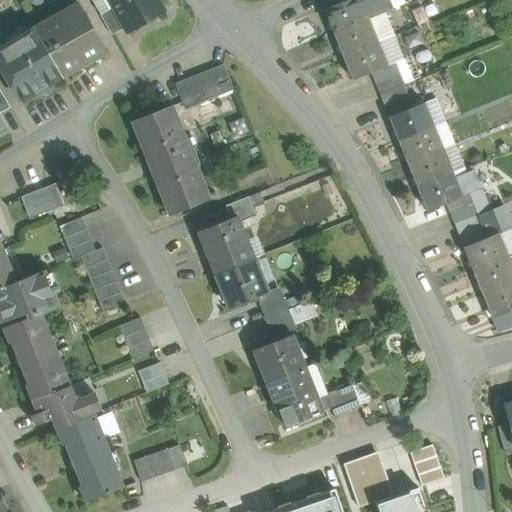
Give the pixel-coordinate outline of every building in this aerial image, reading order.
[(91,0),(99,14),(112,7),(108,0),(91,0)] [(157,0),(108,0),(112,7),(124,28),(126,31),(163,11),(157,0)] [(360,0),(347,0),(324,10),(333,33),(369,19),(360,0)] [(360,0),(369,19),(380,14),(403,5),(401,0),(360,0)] [(79,3),(33,29),(62,77),(106,52),(79,3)] [(112,7),(99,14),(111,35),(124,28),(112,7)] [(369,19),(378,42),(389,38),(380,14),(369,19)] [(369,19),(333,33),(342,56),(378,42),(369,19)] [(33,29),(16,39),(18,43),(11,47),(5,45),(0,48),(0,67),(21,101),(39,91),(40,92),(47,94),(51,92),(52,85),(51,83),(62,77),(33,29)] [(378,42),(387,65),(393,62),(398,60),(389,38),(378,42)] [(378,42),(342,56),(352,80),(370,72),(387,65),(378,42)] [(387,65),(370,72),(375,84),(398,74),(393,62),(387,65)] [(223,65),(175,85),(185,108),(233,89),(223,65)] [(398,74),(375,84),(379,95),(402,85),(398,74)] [(402,85),(379,95),(384,106),(407,97),(402,85)] [(0,91),(0,112),(9,107),(0,91)] [(407,97),(384,106),(388,117),(411,107),(407,97)] [(423,103),(433,126),(443,122),(433,99),(423,103)] [(411,107),(388,117),(398,141),(433,126),(423,103),(411,107)] [(171,105),(133,120),(152,167),(190,152),(171,105)] [(443,122),(433,126),(442,150),(453,145),(443,122)] [(433,126),(398,141),(407,164),(442,150),(433,126)] [(453,145),(442,150),(451,173),(462,168),(453,145)] [(442,150),(407,164),(417,187),(451,173),(442,150)] [(190,152),(152,167),(170,215),(208,200),(190,152)] [(451,173),(417,187),(426,211),(445,203),(461,197),(461,196),(451,173)] [(70,178),(55,184),(58,193),(73,187),(70,178)] [(55,184),(21,197),(29,218),(63,205),(58,193),(55,184)] [(468,194),(461,196),(461,197),(445,203),(449,214),(472,204),(468,194)] [(249,196),(225,206),(230,218),(236,216),(237,217),(254,210),(249,196)] [(472,204),(449,214),(453,225),(476,215),(472,204)] [(488,211),(476,215),(481,227),(458,236),(462,247),(497,233),(498,235),(511,229),(502,205),(488,211)] [(476,215),(453,225),(458,236),(481,227),(476,215)] [(230,218),(198,231),(215,275),(248,262),(248,261),(241,242),(246,240),(237,217),(236,216),(230,218)] [(82,218),(59,227),(73,260),(80,257),(95,251),(82,218)] [(497,233),(462,247),(472,271),(508,257),(498,235),(497,233)] [(3,247),(0,248),(0,289),(17,283),(16,282),(3,247)] [(95,251),(80,257),(94,290),(116,281),(102,248),(95,251)] [(511,267),(508,257),(472,271),(482,294),(511,281),(511,267)] [(248,262),(215,275),(228,308),(261,295),(248,262)] [(43,272),(16,282),(17,283),(0,289),(0,314),(2,321),(27,311),(29,316),(41,312),(57,306),(43,272)] [(116,281),(94,290),(103,312),(125,303),(116,281)] [(511,281),(482,294),(491,317),(511,309),(511,281)] [(283,296),(259,306),(265,319),(288,310),(283,296)] [(496,329),(511,321),(511,309),(491,317),(496,329)] [(288,310),(265,319),(270,332),(293,323),(288,310)] [(19,363),(56,349),(41,312),(29,316),(2,327),(3,329),(5,328),(10,340),(8,342),(8,343),(11,342),(19,363)] [(140,317),(118,326),(131,359),(154,350),(140,317)] [(287,336),(254,349),(267,382),(300,369),(287,336)] [(56,349),(19,363),(28,384),(25,385),(26,386),(28,385),(33,398),(31,399),(31,400),(70,385),(56,349)] [(160,362),(138,371),(146,393),(169,384),(160,362)] [(300,369),(267,382),(285,426),(322,412),(313,388),(308,390),(300,369)] [(352,384),(326,394),(335,416),(361,406),(352,384)] [(70,385),(31,400),(36,413),(31,415),(35,425),(51,419),(56,429),(95,414),(93,410),(87,395),(86,391),(74,396),(70,385)] [(87,395),(93,410),(100,408),(94,393),(87,395)] [(73,464),(109,450),(95,414),(56,429),(56,430),(59,429),(64,442),(61,444),(62,445),(65,444),(73,464)] [(511,431),(510,425),(499,428),(505,450),(511,448),(511,431)] [(178,445),(167,449),(174,470),(185,467),(178,445)] [(167,449),(156,453),(163,474),(174,470),(167,449)] [(109,450),(73,464),(81,485),(78,486),(79,488),(82,486),(87,500),(84,501),(85,502),(123,487),(109,450)] [(156,453),(145,457),(152,478),(163,474),(156,453)] [(145,457),(133,461),(140,482),(152,478),(145,457)] [(416,511),(411,496),(376,508),(377,511),(416,511)] [(337,511),(333,500),(298,511),(337,511)]
